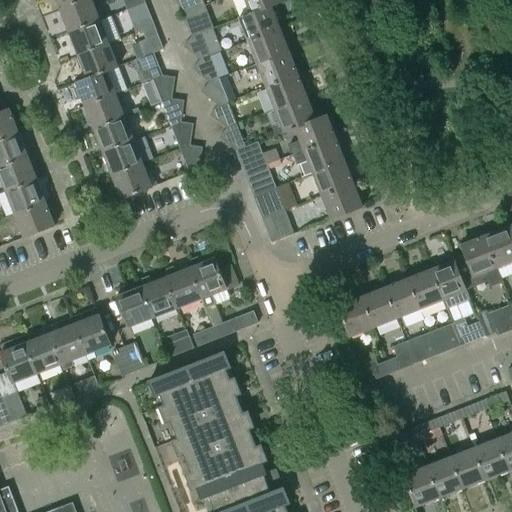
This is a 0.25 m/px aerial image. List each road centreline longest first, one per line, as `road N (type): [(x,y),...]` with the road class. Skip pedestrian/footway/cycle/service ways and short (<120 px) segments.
road 1 (residential): [(0,289),(213,209),(241,220),(269,285)]
road 2 (residential): [(307,0),(399,235)]
road 3 (residential): [(269,285),(352,511)]
road 4 (residential): [(269,285),(399,235)]
road 5 (residential): [(399,235),(511,190)]
